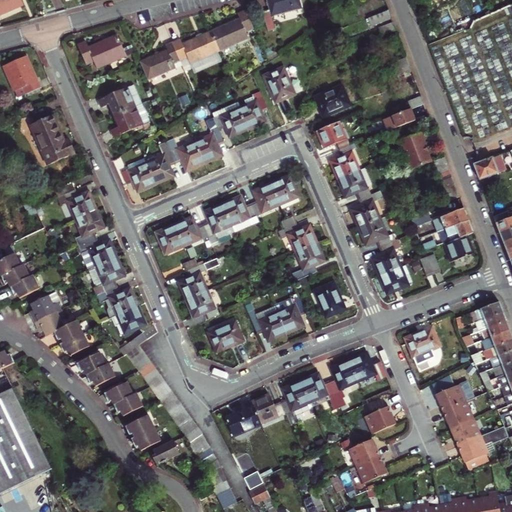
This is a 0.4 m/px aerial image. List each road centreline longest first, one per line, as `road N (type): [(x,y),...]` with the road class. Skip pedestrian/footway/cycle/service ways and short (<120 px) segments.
road 1 (residential): [(379,324),(302,146),(125,221)]
road 2 (residential): [(125,221),(182,365),(203,381),(236,384),(379,324)]
road 3 (residential): [(398,0),(504,277)]
road 4 (residential): [(0,328),(63,375),(128,462),(175,488),(190,511)]
road 5 (residential): [(41,29),(125,221)]
road 6 (residential): [(504,277),(379,324)]
road 7 (residential): [(430,441),(379,324)]
